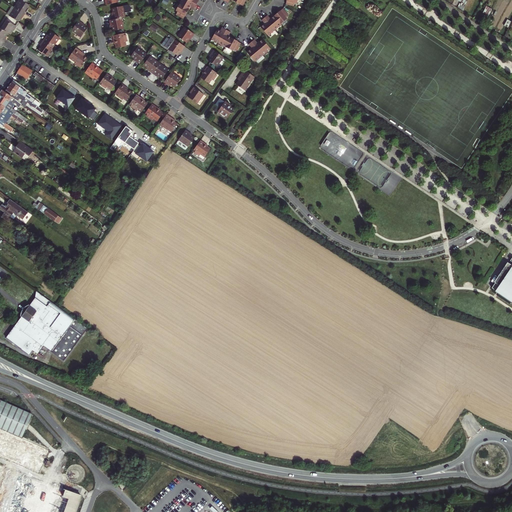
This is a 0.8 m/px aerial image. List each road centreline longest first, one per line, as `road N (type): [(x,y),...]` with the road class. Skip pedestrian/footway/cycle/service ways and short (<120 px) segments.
road 1 (residential): [(174,103),(357,246),(400,253),(446,246),(476,231),(511,190)]
road 2 (secondary): [(73,397),(263,468),(339,479),(410,477)]
road 3 (residential): [(258,0),(244,20),(214,19),(174,103)]
road 4 (residential): [(80,0),(95,12),(105,53),(174,103)]
